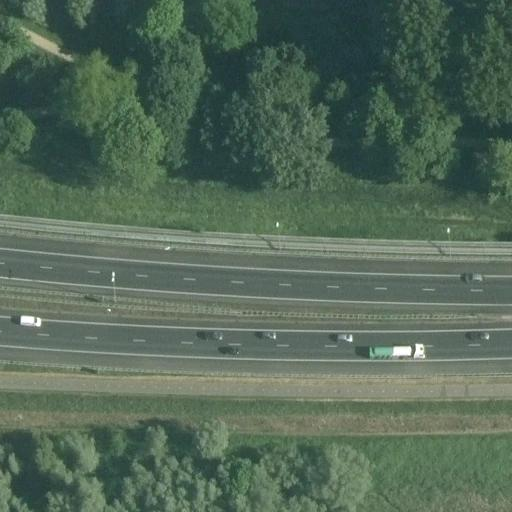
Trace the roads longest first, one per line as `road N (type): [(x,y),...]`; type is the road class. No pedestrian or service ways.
road 1 (motorway): [(511,290),(238,283),(0,263)]
road 2 (motorway): [(0,332),(235,345),(511,345)]
